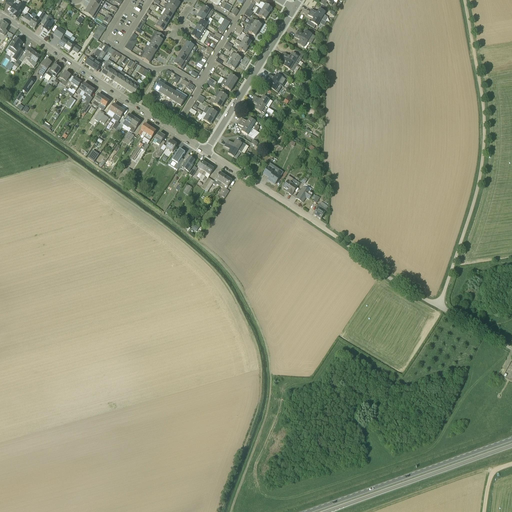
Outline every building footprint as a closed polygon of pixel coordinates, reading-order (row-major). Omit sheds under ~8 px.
[(17,19),(25,6),(22,4),(19,8),(14,5),(15,2),(12,0),(11,0),(8,6),(12,8),(9,13),(14,16),(17,19)] [(180,4),(174,0),(172,0),(169,5),(177,9),(180,4)] [(88,8),(96,13),(100,7),(92,2),(88,8)] [(227,4),(223,9),(226,11),(228,12),(229,13),(232,7),(231,6),(227,4)] [(177,9),(169,5),(166,10),(173,15),(177,9)] [(262,11),(269,15),(272,9),(269,8),(269,7),(268,7),(265,5),(262,11)] [(203,7),(200,12),(210,18),(214,13),(212,12),(213,10),(211,9),(211,11),(210,11),(206,9),(203,7)] [(85,14),(93,19),(96,13),(88,8),(85,14)] [(263,18),(266,20),(269,15),(262,11),(258,9),(255,14),(263,18)] [(310,12),(322,20),(326,13),(320,9),(317,13),(311,10),(310,12)] [(173,15),(166,10),(163,16),(170,20),(173,15)] [(210,18),(200,12),(197,17),(201,20),(208,24),(209,25),(212,20),(210,18)] [(317,27),(322,20),(310,12),(308,16),(314,19),(311,23),(317,27)] [(31,16),(27,13),(26,15),(22,21),(30,26),(34,19),(36,16),(34,14),(33,14),(32,14),(31,16)] [(46,15),(42,13),(37,21),(34,19),(30,26),(29,26),(35,30),(37,26),(38,26),(41,22),(44,23),(46,21),(48,17),(46,15)] [(49,16),(48,16),(48,17),(46,21),(48,22),(43,29),(48,32),(49,30),(51,31),(53,28),(51,27),(52,25),(50,23),(53,19),(51,18),(49,16)] [(170,20),(163,16),(159,21),(166,26),(170,20)] [(221,25),(227,28),(230,22),(225,19),(221,25)] [(205,30),(208,24),(201,20),(198,26),(205,30)] [(248,25),(250,26),(259,31),(262,26),(259,24),(252,20),(248,25)] [(0,33),(4,36),(7,31),(5,30),(8,25),(1,21),(0,23),(0,33)] [(166,26),(159,21),(156,27),(163,31),(166,26)] [(220,32),(223,33),(227,28),(221,25),(218,30),(220,32)] [(207,31),(205,30),(198,26),(195,31),(204,36),(207,31)] [(252,35),(255,37),(259,31),(250,26),(246,31),(252,35)] [(66,33),(59,28),(54,35),(61,39),(62,40),(58,46),(64,49),(68,42),(69,43),(73,37),(72,37),(71,39),(64,35),(66,33)] [(99,39),(103,33),(98,30),(97,30),(94,35),(99,39)] [(200,42),(204,36),(195,31),(191,36),(200,42)] [(298,32),(296,34),(308,42),(312,44),(316,38),(306,31),(303,35),(298,32)] [(158,33),(152,42),(159,47),(163,41),(162,40),(164,37),(158,33)] [(308,42),(296,34),(294,37),(300,41),(298,45),(304,49),(308,42)] [(247,36),(242,44),(248,48),(252,43),(249,41),(250,38),(247,36)] [(17,62),(23,52),(19,49),(22,44),(15,39),(7,50),(14,55),(12,58),(17,62)] [(248,48),(242,44),(236,41),(234,44),(239,47),(238,49),(242,52),(245,53),(248,48)] [(69,53),(72,50),(77,54),(80,49),(75,45),(74,46),(69,43),(68,42),(64,49),(69,53)] [(152,42),(149,48),(156,52),(159,47),(152,42)] [(188,42),(184,48),(191,52),(194,46),(188,42)] [(100,62),(107,52),(109,48),(106,46),(103,50),(98,57),(91,68),(97,72),(103,63),(100,62)] [(141,58),(147,47),(146,46),(139,57),(141,58)] [(153,58),(156,52),(149,48),(145,53),(153,58)] [(188,57),(191,52),(184,48),(181,53),(188,57)] [(209,56),(211,53),(206,50),(203,48),(201,50),(209,56)] [(25,55),(27,57),(26,60),(33,68),(40,58),(32,52),(32,51),(29,49),(25,55)] [(298,57),(301,53),(296,50),(293,54),(292,53),(290,57),(284,54),(282,56),(296,65),(300,58),(298,57)] [(149,63),(153,58),(145,53),(142,59),(149,63)] [(178,58),(184,63),(187,64),(190,59),(188,57),(181,53),(178,58)] [(232,53),(229,59),(238,65),(241,59),(232,53)] [(91,68),(98,57),(96,56),(95,58),(91,56),(90,58),(89,58),(85,64),(91,68)] [(284,67),(292,72),(296,65),(282,56),(281,60),(286,63),(284,67)] [(181,68),(184,63),(178,58),(174,64),(181,68)] [(235,70),(238,65),(229,59),(225,64),(235,70)] [(39,73),(43,76),(47,70),(52,63),(46,60),(44,63),(43,62),(41,66),(43,67),(41,70),(39,73)] [(106,69),(103,75),(107,77),(115,65),(108,61),(104,67),(106,69)] [(49,70),(46,74),(51,78),(52,76),(55,78),(61,69),(55,65),(51,71),(49,70)] [(115,65),(107,77),(111,80),(118,70),(119,68),(115,65)] [(118,70),(111,80),(115,82),(121,72),(118,70)] [(60,83),(65,87),(69,82),(67,81),(70,76),(65,72),(63,75),(62,75),(60,79),(62,80),(60,83)] [(121,72),(115,82),(119,85),(125,75),(121,72)] [(275,78),(269,75),(267,77),(279,85),(283,78),(277,74),(275,78)] [(125,75),(119,85),(123,88),(129,77),(125,75)] [(234,86),(238,79),(231,75),(227,81),(234,86)] [(133,80),(129,77),(123,88),(126,90),(133,80)] [(279,85),(267,77),(265,81),(271,84),(269,88),(277,93),(282,86),(279,85)] [(34,80),(31,78),(22,91),(25,93),(34,80)] [(71,78),(69,82),(65,87),(60,95),(62,97),(63,94),(65,95),(68,91),(73,95),(76,91),(81,83),(74,78),(73,79),(71,78)] [(220,85),(231,91),(234,86),(227,81),(224,79),(220,85)] [(130,93),(137,82),(133,80),(126,90),(130,93)] [(213,85),(208,81),(206,84),(215,90),(216,87),(215,86),(213,85)] [(137,82),(130,93),(134,95),(141,85),(137,82)] [(159,82),(158,82),(153,90),(159,93),(164,85),(159,82)] [(85,94),(89,87),(84,83),(77,93),(80,95),(82,92),(85,94)] [(188,83),(186,88),(188,89),(188,90),(191,92),(191,91),(194,86),(188,83)] [(165,97),(170,89),(164,85),(159,93),(165,97)] [(91,97),(95,91),(89,87),(85,94),(83,96),(86,98),(85,101),(86,102),(84,105),(85,106),(87,107),(89,104),(93,98),(91,97)] [(170,89),(165,97),(171,100),(175,92),(170,89)] [(226,93),(222,90),(220,93),(217,98),(223,103),(227,97),(224,96),(226,93)] [(175,92),(171,100),(176,103),(181,96),(175,92)] [(98,94),(92,104),(97,108),(100,104),(104,98),(98,94)] [(181,107),(186,99),(181,96),(176,103),(181,107)] [(254,99),(266,107),(270,100),(263,96),(261,100),(255,97),(254,99)] [(69,108),(74,100),(71,98),(66,106),(69,108)] [(103,111),(109,102),(104,98),(100,104),(103,106),(101,110),(103,111)] [(213,104),(220,108),(223,103),(217,98),(213,104)] [(264,115),(267,112),(272,115),(274,112),(266,107),(254,99),(252,103),(257,106),(255,110),(261,114),(259,118),(261,119),(264,115)] [(92,106),(89,104),(87,107),(85,111),(83,113),(85,114),(86,115),(92,106)] [(114,105),(107,115),(113,118),(119,108),(114,105)] [(203,113),(213,119),(217,113),(207,107),(203,113)] [(118,122),(125,112),(119,108),(113,118),(112,119),(118,123),(118,122)] [(96,121),(95,123),(97,124),(99,122),(103,115),(104,114),(100,111),(94,119),(96,121)] [(201,119),(210,125),(213,119),(203,113),(201,116),(203,116),(201,119)] [(108,118),(103,115),(100,121),(103,123),(105,124),(108,118)] [(127,124),(130,126),(135,119),(129,115),(123,125),(125,127),(127,124)] [(135,119),(130,126),(128,128),(131,130),(129,132),(133,134),(134,132),(140,122),(135,119)] [(256,126),(254,125),(256,122),(250,119),(247,122),(242,119),(240,122),(257,132),(259,128),(259,127),(258,126),(256,126)] [(251,138),(257,132),(240,122),(238,125),(244,128),(241,132),(247,136),(251,138)] [(146,135),(150,128),(145,124),(139,134),(141,136),(143,133),(146,135)] [(150,128),(146,135),(144,138),(150,141),(156,132),(150,128)] [(130,142),(134,136),(129,133),(125,139),(126,139),(124,142),(128,144),(130,142)] [(156,150),(157,150),(155,152),(154,153),(152,155),(152,158),(154,159),(156,157),(161,149),(164,144),(161,142),(165,137),(159,134),(157,136),(154,142),(157,143),(155,145),(158,147),(156,150)] [(171,140),(165,148),(172,152),(177,144),(171,140)] [(228,141),(226,144),(241,153),(242,153),(244,148),(241,146),(242,144),(236,141),(234,144),(228,141)] [(147,145),(147,144),(146,143),(143,147),(140,145),(131,159),(134,161),(141,150),(143,152),(143,151),(145,152),(149,146),(147,145)] [(237,159),(241,153),(226,144),(224,147),(230,150),(228,154),(237,159)] [(113,160),(115,156),(114,156),(119,148),(117,146),(109,158),(110,159),(110,160),(111,161),(112,160),(113,160)] [(187,151),(181,147),(174,158),(179,162),(176,166),(179,168),(185,158),(183,156),(187,151)] [(164,151),(161,149),(156,157),(158,159),(159,157),(160,157),(164,151)] [(191,157),(187,155),(180,167),(182,168),(180,171),(184,173),(184,172),(185,170),(188,172),(193,165),(192,165),(195,161),(190,158),(191,157)] [(277,161),(274,158),(262,175),(270,180),(268,182),(275,186),(284,173),(283,171),(280,169),(278,170),(275,167),(274,166),(277,161)] [(201,175),(208,165),(202,161),(198,168),(201,170),(199,173),(201,175)] [(203,182),(205,178),(204,177),(206,174),(210,176),(214,169),(208,165),(201,175),(199,179),(203,182)] [(192,177),(197,169),(194,167),(189,175),(192,177)] [(216,185),(219,186),(226,177),(220,173),(214,182),(211,180),(204,190),(207,192),(213,184),(216,185)] [(293,194),(298,187),(291,183),(294,180),(289,176),(285,181),(287,182),(284,188),(288,190),(286,192),(291,196),(293,194)] [(224,193),(222,197),(225,198),(229,192),(226,190),(232,181),(226,177),(219,186),(222,189),(221,191),(224,193)] [(204,190),(211,180),(208,178),(202,188),(204,190)] [(313,194),(310,193),(311,190),(304,186),(296,199),(303,203),(306,198),(309,200),(313,194)] [(320,206),(319,205),(317,208),(318,209),(314,215),(321,220),(327,210),(326,210),(328,208),(321,203),(320,206)]
